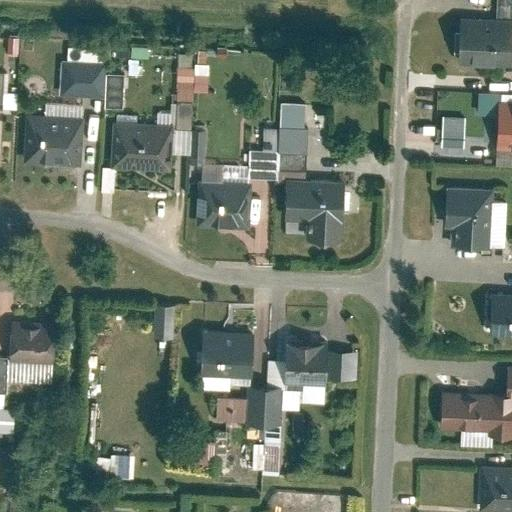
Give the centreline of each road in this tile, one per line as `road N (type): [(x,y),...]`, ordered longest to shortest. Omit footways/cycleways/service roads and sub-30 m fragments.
road 1 (residential): [(392,286),(191,269),(105,223),(0,212)]
road 2 (residential): [(392,286),(408,0)]
road 3 (residential): [(382,511),(392,286)]
